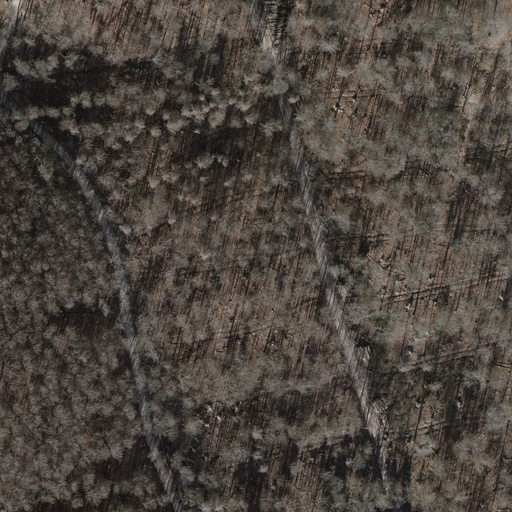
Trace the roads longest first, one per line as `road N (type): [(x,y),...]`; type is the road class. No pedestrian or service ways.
road 1 (track): [(183,511),(147,427),(115,253),(91,191),(0,85),(1,49),(19,0)]
road 2 (track): [(258,0),(397,511)]
